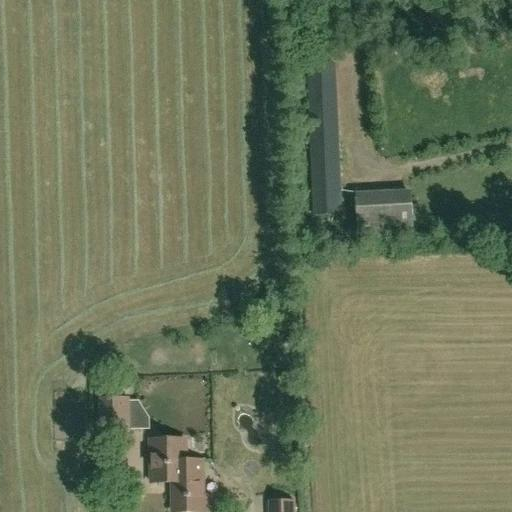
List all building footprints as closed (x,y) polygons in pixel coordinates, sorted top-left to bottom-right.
[(314,216),(342,215),(335,66),(308,67),(314,216)] [(356,198),(358,238),(413,235),(412,196),(356,198)] [(119,381),(101,381),(101,391),(119,391),(119,381)] [(101,432),(129,432),(128,399),(100,400),(101,432)] [(186,462),(186,440),(152,441),(152,484),(173,483),(173,511),(223,511),(223,494),(203,494),(203,461),(186,462)] [(270,511),(294,511),(295,502),(271,503),(270,511)]
